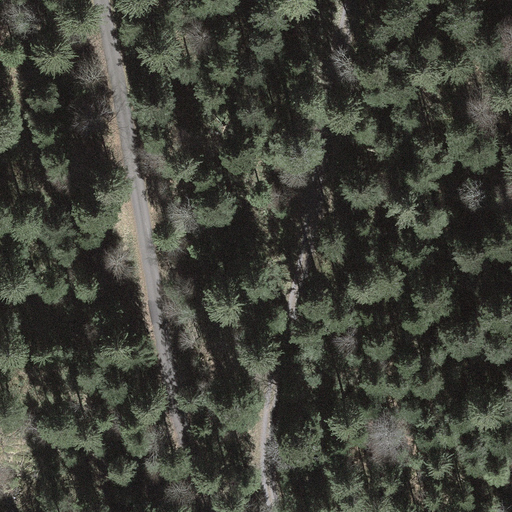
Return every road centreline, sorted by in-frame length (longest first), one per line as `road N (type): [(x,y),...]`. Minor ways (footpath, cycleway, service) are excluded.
road 1 (unclassified): [(95,0),(173,347),(194,418),(237,511)]
road 2 (track): [(277,511),(268,438),(356,0)]
